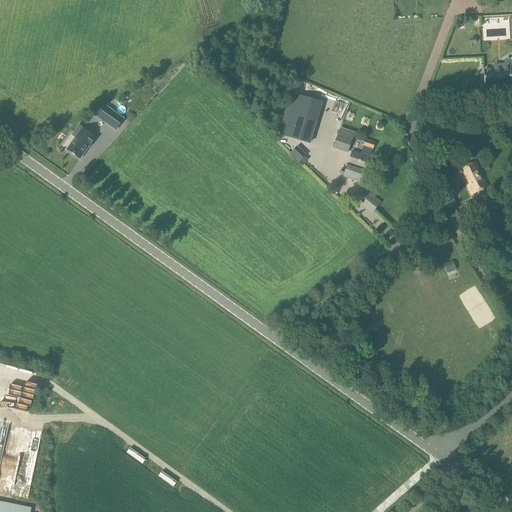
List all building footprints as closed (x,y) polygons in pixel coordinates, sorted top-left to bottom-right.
[(511,69),(507,69),(506,65),(494,66),(494,70),(484,71),(485,88),(494,87),(494,88),(502,88),(502,87),(511,86),(511,76),(511,69)] [(102,112),(96,118),(109,130),(115,123),(102,112)] [(305,116),(304,119),(286,113),(280,135),(310,144),(317,123),(312,121),(313,118),(305,116)] [(96,139),(94,138),(79,126),(72,135),(76,138),(67,150),(79,159),(80,159),(89,147),(96,139)] [(348,153),(355,134),(340,129),(333,148),(348,153)] [(373,151),(375,143),(365,140),(363,148),(373,151)] [(299,163),(306,156),(297,147),(290,155),(299,163)] [(361,184),(370,159),(353,153),(344,178),(361,184)] [(471,195),(488,187),(476,163),(460,171),(471,195)] [(345,179),(344,183),(355,188),(357,183),(345,179)] [(373,212),(380,203),(374,198),(377,195),(368,187),(358,200),(373,212)] [(452,193),(441,196),(444,210),(455,207),(452,193)] [(446,272),(456,269),(453,259),(443,262),(446,272)] [(0,502),(0,511),(31,511),(32,509),(0,502)]
